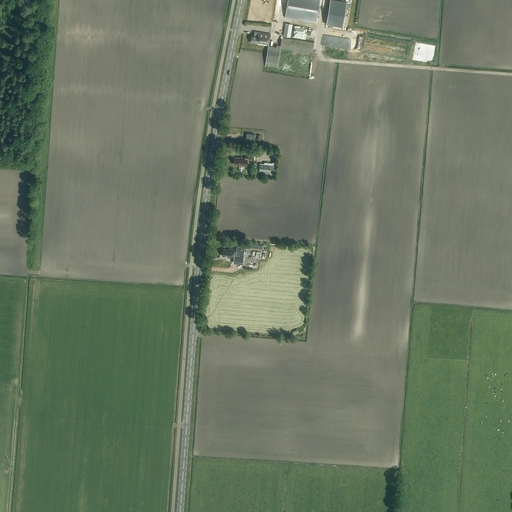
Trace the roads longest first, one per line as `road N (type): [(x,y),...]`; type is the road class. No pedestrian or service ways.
road 1 (secondary): [(179,511),(206,193),(241,0)]
road 2 (track): [(47,0),(30,211)]
